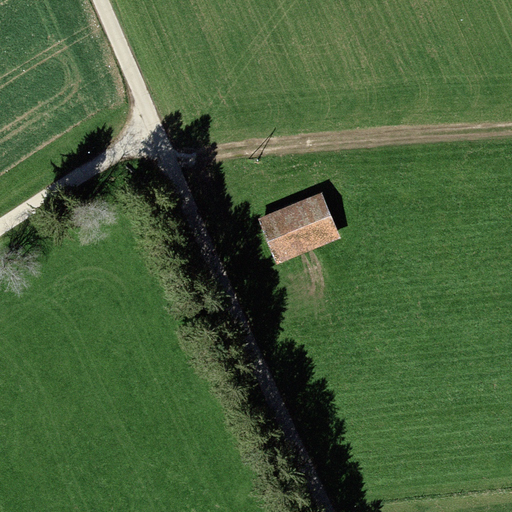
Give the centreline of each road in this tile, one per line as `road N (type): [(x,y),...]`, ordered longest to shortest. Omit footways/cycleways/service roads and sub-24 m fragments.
road 1 (tertiary): [(332,511),(94,0)]
road 2 (track): [(165,163),(511,131)]
